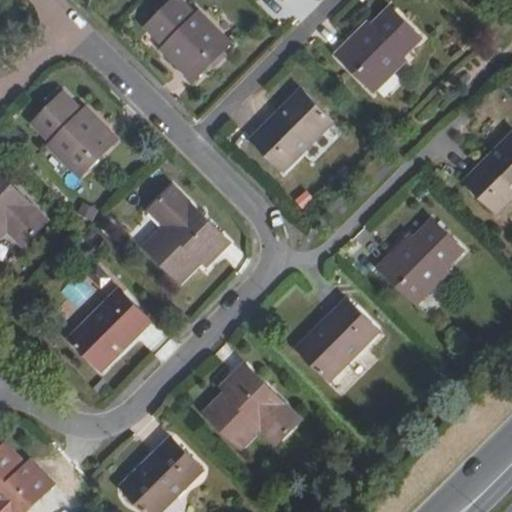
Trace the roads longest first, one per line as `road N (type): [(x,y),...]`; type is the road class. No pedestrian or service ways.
road 1 (residential): [(270,272),(126,419),(105,429),(75,430),(4,373)]
road 2 (residential): [(450,115),(325,248),(270,272)]
road 3 (residential): [(331,2),(188,146)]
road 4 (residential): [(64,25),(188,146)]
road 5 (residential): [(188,146),(258,214),(269,233),(270,272)]
